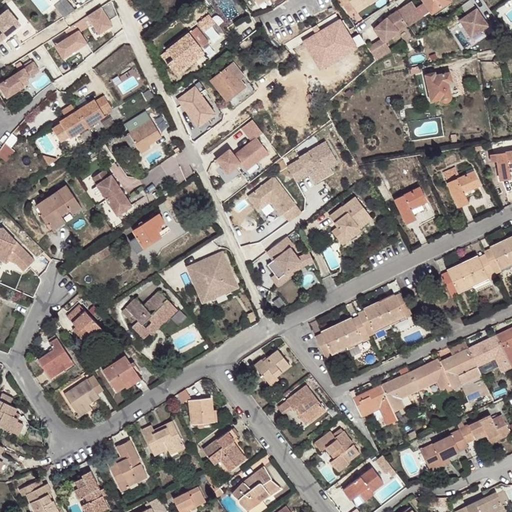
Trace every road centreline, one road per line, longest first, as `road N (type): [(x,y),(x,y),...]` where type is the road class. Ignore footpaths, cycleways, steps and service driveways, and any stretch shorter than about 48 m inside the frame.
road 1 (residential): [(116,0),(269,326)]
road 2 (residential): [(52,285),(18,354),(19,368),(66,437),(86,437),(212,363)]
road 3 (residential): [(511,311),(339,391),(329,389),(277,323)]
road 4 (residential): [(277,323),(511,213)]
road 5 (residential): [(325,511),(212,363)]
road 6 (unknown): [(132,34),(1,130)]
road 7 (residential): [(381,511),(407,491),(451,488),(511,460)]
road 8 (unknown): [(105,0),(0,65)]
